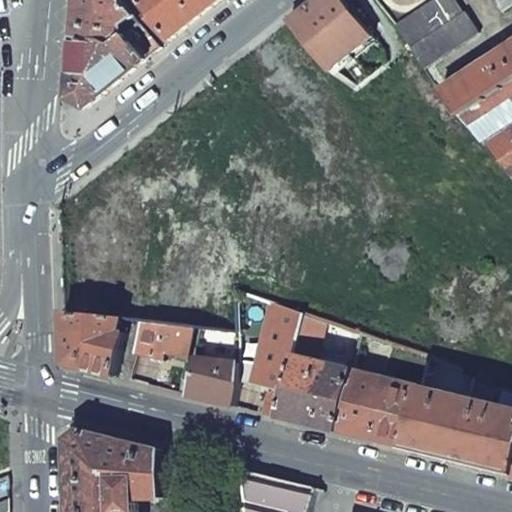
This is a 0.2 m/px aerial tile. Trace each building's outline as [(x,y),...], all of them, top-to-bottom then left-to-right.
[(78,0),(77,15),(75,40),(70,100),(88,110),(164,48),(124,0),(78,0)] [(137,0),(171,42),(177,37),(222,0),(137,0)] [(317,0),(291,22),(332,72),(375,38),(344,0),(317,0)] [(427,70),(482,33),(467,11),(466,13),(457,0),(434,0),(398,25),(427,70)] [(511,0),(494,0),(503,13),(511,7),(511,0)] [(464,117),(511,84),(511,43),(443,91),(464,117)] [(395,121),(408,131),(400,141),(423,167),(442,131),(390,67),(357,92),(395,121)] [(511,175),(511,84),(464,117),(511,175)] [(408,131),(395,121),(388,130),(399,142),(400,141),(408,131)] [(303,313),(239,292),(240,333),(243,382),(269,388),(263,414),(267,415),(280,418),(303,313)] [(65,313),(67,366),(111,376),(118,378),(131,332),(126,331),(128,320),(65,313)] [(303,313),(280,418),(299,423),(337,432),(355,368),(364,334),(362,334),(303,313)] [(201,328),(146,322),(143,321),(139,355),(167,362),(169,354),(193,360),(201,328)] [(204,329),(190,396),(222,404),(238,408),(244,387),(243,382),(240,333),(204,329)] [(465,372),(438,359),(430,357),(423,385),(472,397),(476,378),(464,375),(465,372)] [(355,368),(337,432),(372,441),(407,450),(423,385),(355,368)] [(466,464),(511,474),(511,406),(472,397),(423,385),(407,450),(466,464)] [(166,499),(165,451),(157,449),(81,430),(69,440),(72,502),(71,511),(139,511),(139,500),(166,499)] [(246,471),(247,511),(311,511),(317,489),(282,480),(246,471)]
